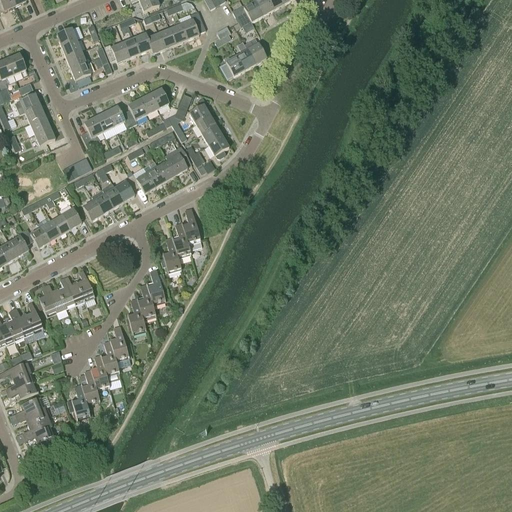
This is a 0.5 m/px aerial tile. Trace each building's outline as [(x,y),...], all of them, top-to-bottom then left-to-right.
[(14,10),(9,0),(0,0),(0,15),(3,14),(3,15),(14,10)] [(9,0),(14,10),(26,5),(26,4),(30,1),(29,0),(9,0)] [(154,0),(149,0),(139,4),(143,15),(159,9),(154,0)] [(209,13),(215,10),(208,0),(204,3),(209,13)] [(208,0),(215,10),(220,7),(215,0),(208,0)] [(257,0),(259,2),(254,5),(262,20),(273,14),(264,0),(257,0)] [(283,8),(279,0),(264,0),(273,14),(283,8)] [(262,20),(254,5),(243,11),(245,14),(248,20),(251,25),(251,26),(262,20)] [(173,10),(175,16),(183,13),(180,7),(173,10)] [(245,14),(243,11),(242,9),(232,15),(235,20),(245,14)] [(175,16),(173,10),(165,13),(167,19),(175,16)] [(248,20),(245,14),(235,20),(238,26),(248,20)] [(198,39),(197,37),(205,34),(197,15),(190,18),(192,24),(181,28),(187,44),(198,39)] [(150,19),(152,25),(160,22),(158,16),(150,19)] [(152,25),(150,19),(143,22),(145,28),(152,25)] [(126,23),(128,29),(135,26),(133,20),(126,23)] [(240,30),(251,25),(248,20),(238,26),(240,30)] [(128,29),(126,23),(118,26),(120,32),(128,29)] [(173,26),(175,31),(169,33),(175,48),(187,44),(181,28),(179,24),(173,26)] [(90,38),(96,36),(93,28),(87,31),(90,38)] [(226,29),(216,35),(219,42),(220,41),(230,36),(227,31),(226,29)] [(105,38),(112,35),(110,30),(102,33),(105,38)] [(61,50),(76,44),(71,32),(56,39),(61,50)] [(158,38),(164,53),(175,48),(169,33),(158,38)] [(96,36),(90,38),(93,46),(99,43),(96,36)] [(228,38),(230,36),(220,41),(223,47),(231,43),(228,38)] [(140,58),(151,53),(147,42),(145,38),(133,42),(140,58)] [(164,53),(158,38),(147,42),(151,53),(153,58),(164,53)] [(220,42),(214,45),(217,51),(223,47),(220,41),(219,42),(220,42)] [(122,47),(128,62),(140,58),(133,42),(122,47)] [(255,68),(266,62),(254,42),(244,48),(247,54),(255,68)] [(76,44),(61,50),(66,61),(81,55),(76,44)] [(236,60),(244,74),(255,68),(247,54),(244,48),(242,45),(237,48),(241,57),(236,60)] [(110,65),(115,63),(117,67),(128,62),(122,47),(111,51),(110,48),(104,50),(110,65)] [(99,61),(105,59),(102,51),(96,53),(99,61)] [(81,55),(66,61),(70,73),(85,67),(81,55)] [(7,63),(13,79),(21,76),(23,81),(27,79),(34,76),(33,72),(26,75),(19,58),(7,63)] [(105,59),(99,61),(102,68),(108,66),(105,59)] [(244,74),(236,60),(219,70),(226,83),(233,80),(244,74)] [(13,79),(7,63),(0,65),(0,82),(1,84),(0,84),(0,97),(4,106),(11,102),(5,88),(8,87),(6,82),(13,79)] [(85,67),(70,73),(75,84),(78,90),(90,86),(87,79),(90,78),(85,67)] [(20,99),(33,93),(30,87),(17,92),(18,94),(20,98),(20,99)] [(150,98),(157,113),(168,108),(161,93),(150,98)] [(9,98),(11,102),(20,98),(18,94),(9,98)] [(40,109),(35,98),(14,107),(16,112),(22,110),(24,116),(32,113),(40,109)] [(139,104),(146,119),(157,113),(150,98),(139,104)] [(146,119),(139,104),(128,109),(129,113),(125,115),(132,129),(137,126),(135,124),(146,119)] [(182,124),(187,110),(180,107),(175,117),(174,120),(181,123),(182,124)] [(40,109),(32,113),(24,116),(29,127),(32,126),(45,121),(40,109)] [(195,128),(210,120),(203,109),(189,117),(195,128)] [(106,116),(113,131),(123,126),(126,132),(132,129),(125,115),(120,117),(117,110),(106,116)] [(95,121),(102,136),(113,131),(106,116),(95,121)] [(210,120),(195,128),(202,139),(216,130),(210,120)] [(45,121),(32,126),(29,127),(34,139),(50,132),(45,121)] [(100,146),(97,139),(102,136),(95,121),(84,127),(88,135),(80,138),(87,151),(95,147),(95,148),(100,146)] [(162,124),(166,131),(171,129),(171,128),(171,127),(168,121),(162,124)] [(7,123),(1,126),(5,134),(11,131),(7,123)] [(177,139),(182,136),(179,129),(177,126),(171,129),(177,139)] [(153,131),(155,137),(163,133),(160,128),(153,131)] [(216,130),(202,139),(208,149),(222,141),(216,130)] [(155,137),(153,131),(145,135),(148,141),(155,137)] [(50,132),(34,139),(39,150),(55,143),(50,132)] [(182,136),(177,139),(181,146),(186,143),(182,136)] [(11,149),(17,146),(14,139),(8,141),(11,149)] [(155,144),(158,149),(165,145),(162,140),(155,144)] [(128,151),(136,147),(133,141),(125,145),(128,151)] [(222,141),(208,149),(214,159),(215,159),(216,162),(219,162),(224,159),(225,157),(223,154),(228,151),(222,141)] [(158,149),(155,144),(148,147),(151,153),(158,149)] [(17,146),(11,149),(15,156),(20,153),(17,146)] [(111,153),(114,159),(121,155),(118,149),(111,153)] [(164,159),(167,165),(168,165),(176,179),(187,173),(185,170),(191,167),(180,149),(164,159)] [(195,157),(195,156),(191,150),(185,153),(189,160),(195,157)] [(134,155),(137,160),(143,156),(141,151),(134,155)] [(114,159),(111,153),(103,157),(106,162),(114,159)] [(195,157),(189,160),(196,170),(204,165),(198,154),(195,156),(195,157)] [(137,160),(134,155),(126,159),(129,164),(137,160)] [(92,173),(86,161),(80,164),(86,176),(92,173)] [(80,179),(86,176),(80,164),(74,167),(80,179)] [(147,177),(156,191),(166,185),(157,171),(154,164),(148,167),(152,174),(147,177)] [(166,185),(176,179),(168,165),(167,165),(157,171),(166,185)] [(80,179),(74,167),(67,170),(74,182),(80,179)] [(102,171),(105,176),(112,173),(110,167),(102,171)] [(74,182),(67,170),(62,173),(62,174),(68,186),(74,182)] [(105,176),(102,171),(95,175),(98,180),(105,176)] [(156,191),(147,177),(136,183),(132,177),(128,180),(135,192),(139,189),(144,198),(156,191)] [(81,182),(84,187),(91,184),(88,178),(81,182)] [(125,185),(115,192),(123,206),(134,200),(130,194),(135,192),(128,180),(123,182),(125,185)] [(84,187),(81,182),(73,186),(76,191),(84,187)] [(101,193),(113,212),(123,206),(115,192),(112,187),(101,193)] [(113,212),(101,193),(91,199),(94,204),(103,218),(113,212)] [(49,198),(52,204),(60,200),(57,194),(49,198)] [(52,204),(49,198),(38,204),(42,209),(46,207),(47,211),(54,207),(52,204)] [(4,209),(10,208),(9,204),(8,200),(2,202),(4,209)] [(42,209),(38,204),(28,209),(31,215),(42,209)] [(91,225),(103,218),(94,204),(83,211),(91,225)] [(31,215),(28,209),(21,213),(24,218),(31,215)] [(188,254),(201,250),(190,212),(184,214),(188,228),(182,230),(181,230),(186,249),(187,249),(188,254)] [(62,219),(70,234),(81,227),(72,213),(62,219)] [(62,219),(51,225),(60,240),(70,234),(62,219)] [(50,246),(60,240),(51,225),(49,221),(38,227),(41,231),(50,246)] [(177,263),(190,259),(188,254),(187,249),(186,249),(181,230),(182,230),(181,227),(174,229),(178,242),(172,244),(171,244),(177,263)] [(41,231),(30,238),(26,231),(22,234),(29,246),(33,244),(38,252),(50,246),(41,231)] [(9,246),(17,261),(28,254),(25,249),(29,246),(22,234),(17,237),(19,240),(9,246)] [(165,270),(168,278),(180,274),(177,263),(171,244),(172,244),(171,241),(165,243),(169,257),(159,259),(162,271),(165,270)] [(17,261),(9,246),(0,251),(0,255),(7,267),(17,261)] [(146,288),(152,310),(152,309),(165,306),(156,273),(149,275),(152,286),(146,288)] [(77,287),(84,305),(94,301),(83,274),(78,276),(82,285),(77,287)] [(64,282),(75,309),(84,305),(77,287),(72,289),(68,280),(64,282)] [(57,295),(65,313),(75,309),(64,282),(59,284),(63,293),(57,295)] [(45,290),(56,317),(65,313),(57,295),(53,297),(49,288),(45,290)] [(152,310),(146,288),(140,290),(143,301),(136,302),(142,324),(143,324),(156,320),(152,309),(152,310)] [(56,317),(45,290),(40,291),(44,300),(38,303),(46,321),(56,317)] [(127,318),(133,339),(146,335),(143,324),(142,324),(136,302),(130,304),(133,316),(127,318)] [(33,337),(43,333),(31,306),(27,308),(31,317),(25,319),(33,337)] [(12,314),(24,341),(33,337),(25,319),(20,321),(16,312),(12,314)] [(7,327),(14,345),(24,341),(12,314),(8,316),(12,325),(7,327)] [(0,337),(5,349),(14,345),(7,327),(1,329),(0,326),(0,337)] [(110,347),(115,366),(116,366),(117,371),(130,368),(120,330),(113,332),(116,345),(110,347)] [(115,366),(110,347),(109,345),(103,346),(107,360),(101,362),(106,381),(106,380),(119,377),(117,371),(116,366),(115,366)] [(60,363),(58,355),(50,358),(53,366),(60,363)] [(106,381),(101,362),(100,359),(93,361),(97,374),(91,376),(96,395),(97,395),(109,392),(106,380),(106,381)] [(62,374),(59,366),(52,368),(55,376),(62,374)] [(12,384),(30,376),(27,367),(0,377),(0,380),(1,382),(10,378),(12,384)] [(96,395),(91,376),(90,374),(84,375),(87,389),(81,391),(86,410),(87,410),(100,406),(97,395),(96,395)] [(6,397),(32,387),(34,386),(30,376),(12,384),(14,389),(5,393),(6,396),(6,397)] [(19,403),(38,396),(34,386),(32,387),(6,397),(8,401),(17,397),(19,403)] [(69,415),(74,414),(77,424),(90,421),(87,410),(86,410),(81,391),(80,388),(74,390),(78,404),(71,406),(71,403),(66,404),(69,415)] [(44,411),(40,402),(22,409),(24,414),(14,418),(16,422),(44,411)] [(29,428),(32,427),(48,421),(47,420),(50,419),(47,410),(44,411),(16,422),(17,425),(18,426),(27,422),(29,428)] [(23,441),(32,438),(51,430),(48,421),(32,427),(29,428),(31,434),(22,437),(23,441)] [(51,430),(32,438),(23,441),(25,445),(34,442),(36,447),(55,440),(51,430)] [(29,456),(31,460),(59,450),(55,440),(36,447),(39,453),(29,456)]
